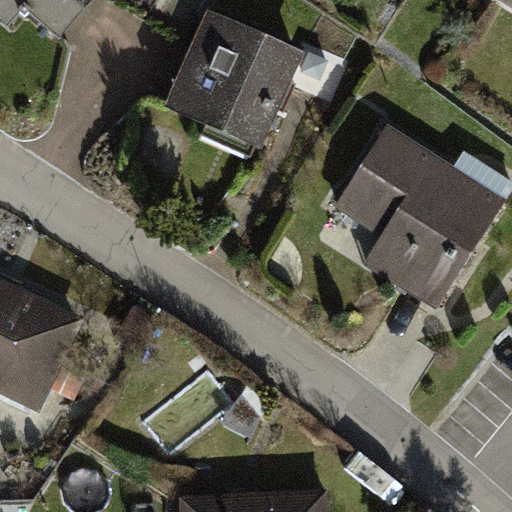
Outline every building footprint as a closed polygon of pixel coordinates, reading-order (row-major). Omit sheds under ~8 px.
[(0,0),(0,14),(8,21),(25,2),(61,34),(90,0),(0,0)] [(210,13),(168,106),(261,148),(284,98),(303,55),(210,13)] [(339,205),(384,234),(367,262),(436,307),(504,202),(465,177),(389,128),(339,205)] [(0,276),(0,393),(39,412),(85,317),(14,283),(0,276)] [(250,494),(182,497),(182,511),(331,511),(330,490),(250,494)]
